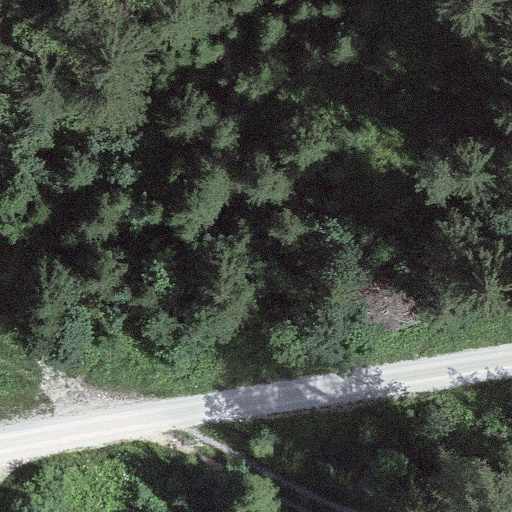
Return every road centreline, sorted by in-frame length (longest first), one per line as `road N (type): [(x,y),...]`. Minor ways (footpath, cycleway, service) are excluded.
road 1 (track): [(511,359),(0,449)]
road 2 (track): [(364,511),(272,504),(145,423),(0,363)]
